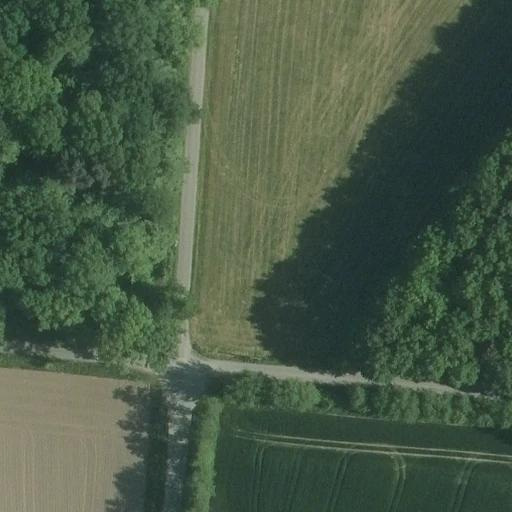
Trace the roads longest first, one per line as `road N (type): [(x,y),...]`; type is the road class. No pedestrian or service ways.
road 1 (unclassified): [(187,370),(188,97),(203,0)]
road 2 (unclassified): [(511,399),(187,370)]
road 3 (unclassified): [(187,370),(0,347)]
road 4 (unclassified): [(187,370),(175,511)]
